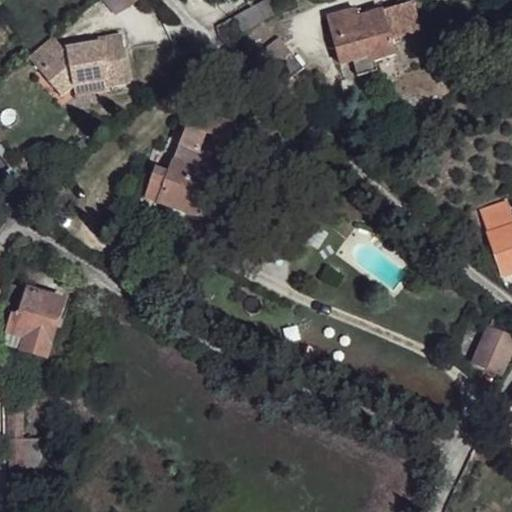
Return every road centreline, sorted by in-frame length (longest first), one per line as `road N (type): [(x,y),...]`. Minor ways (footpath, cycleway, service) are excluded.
road 1 (residential): [(0,246),(13,235),(36,236),(218,345),(466,453)]
road 2 (unclassified): [(511,310),(164,0)]
